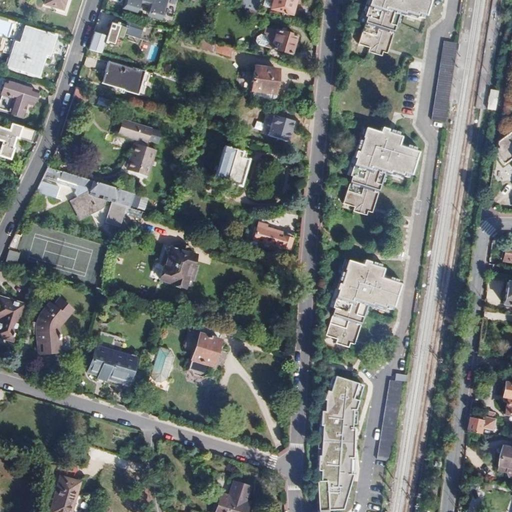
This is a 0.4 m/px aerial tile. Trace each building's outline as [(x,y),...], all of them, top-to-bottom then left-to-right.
[(46,0),(45,5),(63,10),(66,0),(46,0)] [(149,5),(146,15),(158,19),(163,0),(125,0),(123,8),(134,12),(138,1),(149,5)] [(258,5),(241,0),(239,7),(243,8),(257,12),(258,5)] [(294,0),(272,0),(270,9),(291,15),(294,0)] [(383,53),(385,48),(385,46),(382,45),(384,42),(391,45),(397,22),(400,23),(403,11),(406,12),(407,8),(427,14),(430,0),(370,0),(367,12),(368,13),(360,40),(371,44),(370,48),(383,53)] [(134,12),(146,15),(149,5),(138,1),(134,12)] [(255,18),(257,12),(243,8),(241,13),(255,18)] [(111,22),(105,37),(103,45),(107,46),(108,44),(114,46),(117,38),(124,40),(125,36),(139,40),(142,31),(111,22)] [(296,37),(265,27),(262,36),(259,35),(257,37),(255,41),(257,45),(290,55),(296,37)] [(13,45),(7,66),(35,76),(42,54),(46,56),(52,37),(23,29),(17,46),(13,45)] [(93,33),(88,51),(100,54),(103,45),(105,37),(93,33)] [(242,52),(205,41),(203,49),(250,63),(252,55),(242,52)] [(444,123),(447,105),(449,92),(456,43),(443,41),(430,121),(444,123)] [(108,63),(102,85),(124,91),(124,93),(136,96),(144,72),(131,68),(131,70),(108,63)] [(260,99),(260,100),(269,101),(271,100),(272,94),(273,94),(276,71),(261,69),(261,67),(255,66),(255,69),(254,68),(251,91),(252,91),(252,98),(260,99)] [(0,80),(0,110),(15,116),(19,102),(25,104),(30,90),(0,80)] [(76,88),(73,98),(85,101),(88,92),(76,88)] [(91,96),(88,105),(107,110),(109,101),(91,96)] [(146,177),(154,150),(143,147),(144,143),(147,145),(152,130),(124,121),(121,134),(135,138),(135,141),(138,142),(137,146),(134,145),(131,155),(129,155),(128,157),(126,157),(125,158),(125,160),(125,161),(129,163),(127,171),(146,177)] [(402,128),(394,126),(393,129),(387,127),(388,124),(382,122),(380,128),(365,123),(362,133),(361,133),(356,153),(357,153),(351,171),(353,172),(345,199),(356,203),(355,208),(369,212),(370,208),(371,206),(368,204),(369,201),(376,203),(383,181),(384,181),(388,169),(391,170),(391,166),(412,172),(420,143),(400,137),(402,128)] [(31,143),(34,132),(11,125),(9,133),(3,131),(1,136),(0,135),(0,157),(9,160),(12,150),(11,149),(8,148),(10,143),(12,144),(14,138),(31,143)] [(511,131),(505,137),(497,142),(495,156),(503,167),(511,160),(511,131)] [(242,153),(224,148),(215,181),(228,185),(228,187),(229,193),(235,194),(239,191),(247,162),(240,159),(242,153)] [(157,151),(154,150),(146,177),(149,178),(157,151)] [(47,168),(42,178),(57,182),(57,181),(91,191),(91,195),(115,203),(115,205),(126,208),(126,206),(130,207),(133,194),(47,168)] [(255,247),(273,252),(274,249),(280,251),(281,248),(288,250),(291,240),(284,238),(285,234),(266,228),(267,225),(258,222),(251,242),(252,242),(252,244),(255,245),(255,247)] [(511,246),(505,245),(502,261),(511,263),(511,246)] [(193,255),(168,248),(166,256),(161,254),(158,265),(163,266),(158,281),(181,288),(184,286),(186,279),(192,280),(196,267),(190,265),(193,255)] [(351,332),(359,335),(365,312),(367,313),(370,301),(373,302),(374,299),(394,304),(402,275),(382,270),(385,260),(377,258),(376,262),(369,259),(370,256),(365,255),(363,259),(348,255),(345,265),(344,264),(339,285),(340,285),(334,303),(336,304),(328,332),(339,335),(338,339),(352,343),(353,339),(353,338),(350,336),(351,332)] [(511,283),(506,283),(502,304),(511,306),(511,283)] [(0,336),(10,340),(22,307),(0,299),(0,336)] [(41,345),(42,353),(59,352),(57,342),(57,334),(58,328),(61,319),(70,310),(58,299),(51,307),(48,304),(41,313),(38,321),(36,330),(36,345),(41,345)] [(207,378),(221,335),(200,328),(198,335),(188,332),(183,347),(186,350),(193,352),(187,372),(189,373),(191,377),(201,381),(205,377),(207,378)] [(170,351),(158,347),(149,375),(153,382),(159,384),(164,380),(172,358),(170,351)] [(133,363),(94,351),(88,372),(99,375),(97,380),(126,388),(133,363)] [(395,375),(394,383),(403,384),(405,385),(406,377),(395,375)] [(357,424),(358,381),(332,380),(331,391),(320,391),(320,484),(324,484),(324,510),(350,511),(350,424),(357,424)] [(377,461),(388,463),(389,456),(392,456),(403,384),(394,383),(389,382),(377,461)] [(392,456),(390,463),(392,464),(405,385),(403,384),(392,456)] [(507,397),(506,404),(504,414),(511,415),(511,385),(503,384),(501,396),(507,397)] [(477,421),(469,419),(467,432),(479,434),(480,429),(490,431),(492,421),(490,420),(491,414),(484,412),(482,419),(477,418),(477,421)] [(511,448),(501,446),(496,465),(497,466),(496,470),(503,472),(504,467),(511,468),(511,448)] [(70,511),(79,484),(60,479),(50,511),(70,511)] [(220,494),(214,511),(244,511),(248,503),(220,494)]
